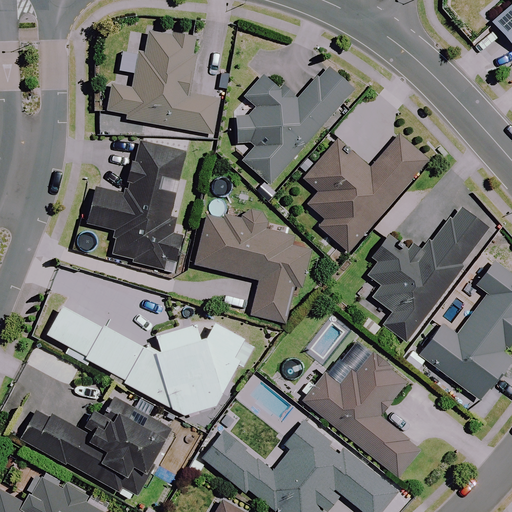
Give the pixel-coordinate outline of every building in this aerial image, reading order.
[(511,0),(501,0),(485,14),(511,46),(511,0)] [(196,42),(148,34),(145,54),(139,52),(133,90),(112,86),(107,112),(126,115),(125,121),(212,135),(217,100),(187,95),(196,42)] [(353,93),(327,69),(300,99),(253,83),(246,103),(252,105),(247,119),(243,117),(235,141),(255,148),(243,163),(268,186),(353,93)] [(425,160),(398,137),(370,170),(336,141),(304,179),(318,191),(305,206),(324,222),(318,229),(347,253),(425,160)] [(186,156),(139,143),(124,197),(97,189),(87,224),(119,233),(112,256),(171,272),(180,238),(172,236),(176,221),(168,219),(186,156)] [(487,232),(458,210),(422,256),(407,244),(391,265),(382,258),(368,276),(383,288),(373,300),(393,316),(384,328),(405,344),(464,269),(461,266),(487,232)] [(266,227),(206,213),(193,265),(258,281),(249,316),(284,324),(294,287),(300,288),(309,251),(287,246),(290,237),(265,231),(266,227)] [(511,277),(492,261),(474,285),(488,296),(457,336),(443,325),(418,358),(476,403),(511,358),(505,353),(511,343),(511,277)] [(195,326),(155,339),(161,357),(63,305),(46,336),(67,346),(63,355),(87,366),(89,362),(123,380),(122,383),(186,416),(215,407),(238,362),(233,360),(243,340),(213,325),(205,340),(200,342),(195,326)] [(406,383),(360,346),(332,382),(324,376),(304,401),(398,477),(418,452),(377,419),(406,383)] [(82,434),(38,411),(21,443),(134,501),(146,478),(167,437),(171,430),(112,400),(109,407),(102,420),(92,414),(82,434)] [(381,511),(395,491),(299,424),(283,448),(289,452),(275,472),(221,435),(203,461),(277,511),(323,511),(336,495),(359,511),(381,511)] [(106,511),(37,479),(25,505),(0,493),(0,511),(106,511)] [(236,511),(220,503),(214,511),(236,511)]
